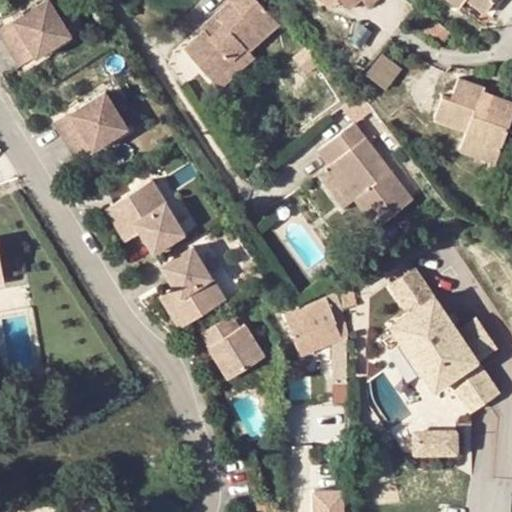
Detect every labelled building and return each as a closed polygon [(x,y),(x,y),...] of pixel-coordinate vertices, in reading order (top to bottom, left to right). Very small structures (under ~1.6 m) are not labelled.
[(41,0),(0,25),(0,46),(13,67),(64,36),(42,0),(41,0)] [(259,0),(230,0),(231,0),(236,5),(220,18),(226,25),(210,38),(204,31),(185,48),(214,80),(233,64),(231,62),(246,48),(249,50),(280,23),(259,0)] [(231,0),(201,26),(204,31),(210,38),(226,25),(220,18),(236,5),(231,0)] [(455,0),(460,4),(463,0),(471,0),(486,11),(493,0),(455,0)] [(425,8),(416,19),(442,42),(451,31),(425,8)] [(381,90),(398,73),(382,57),(365,74),(381,90)] [(467,127),(465,134),(502,147),(511,119),(511,99),(485,89),(486,86),(459,76),(452,97),(443,94),(435,115),(467,127)] [(357,121),(376,106),(363,91),(344,106),(356,122),(357,121)] [(46,123),(68,159),(120,128),(98,92),(46,123)] [(377,225),(415,197),(357,121),(356,122),(319,149),(330,164),(319,172),(332,188),(342,181),(377,225)] [(460,147),(497,161),(502,147),(465,134),(460,147)] [(121,228),(135,219),(140,228),(153,249),(184,230),(151,177),(106,205),(121,228)] [(121,228),(126,237),(140,228),(135,219),(121,228)] [(192,242),(161,261),(174,283),(180,291),(165,300),(179,324),(225,296),(192,242)] [(26,256),(12,257),(14,283),(28,282),(26,256)] [(337,277),(340,276),(349,270),(339,256),(327,264),(337,277)] [(457,330),(415,267),(390,283),(410,312),(392,324),(435,388),(449,378),(471,411),(477,407),(499,392),(477,359),(497,346),(477,317),(457,330)] [(174,283),(159,291),(165,300),(180,291),(174,283)] [(356,288),(342,290),(344,304),(359,302),(356,288)] [(349,365),(349,334),(345,310),(336,292),(286,312),(296,337),(336,321),(341,334),(334,337),(335,366),(349,365)] [(218,355),(230,373),(265,350),(244,319),(238,322),(230,310),(201,329),(210,343),(214,340),(222,352),(218,355)] [(336,321),(296,337),(301,350),(334,337),(341,334),(336,321)] [(214,340),(210,343),(218,355),(222,352),(214,340)] [(32,381),(40,379),(37,370),(30,372),(32,381)] [(349,402),(347,384),(333,386),(334,403),(349,402)] [(455,430),(414,430),(414,451),(455,451),(455,430)] [(313,511),(343,511),(343,489),(313,489),(313,511)] [(63,498),(67,511),(98,511),(94,497),(63,498)]
